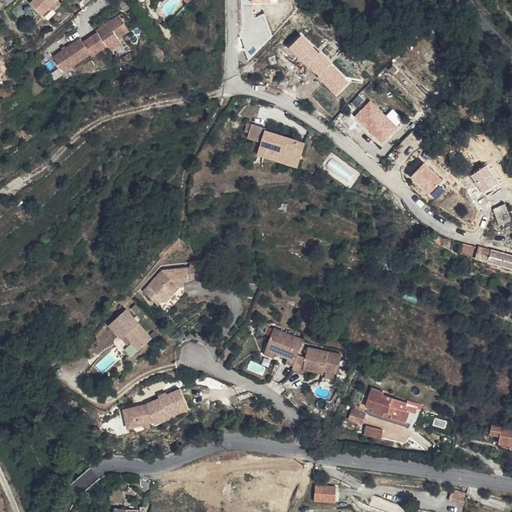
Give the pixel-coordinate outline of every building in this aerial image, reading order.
[(28,0),(25,3),(38,15),(51,0),(28,0)] [(56,1),(54,0),(51,0),(38,15),(41,17),(56,1)] [(73,41),(46,58),(56,74),(83,56),(84,58),(99,49),(102,53),(114,46),(111,41),(122,33),(112,18),(89,33),(90,35),(76,45),(73,41)] [(301,57),(312,52),(304,37),(293,43),(301,57)] [(333,63),(321,74),(339,92),(350,80),(333,63)] [(399,126),(373,100),(358,115),(384,141),(399,126)] [(274,125),(260,120),(254,135),(267,140),(264,151),(280,158),(284,148),(307,158),(312,145),(303,142),(304,139),(285,132),(284,135),(280,133),(281,131),(273,128),(274,125)] [(307,158),(284,148),(280,158),(303,167),(307,158)] [(427,160),(414,173),(431,190),(444,177),(427,160)] [(476,178),(469,169),(460,175),(467,186),(476,178)] [(511,218),(511,215),(508,205),(495,210),(500,223),(511,218)] [(490,258),(494,246),(480,242),(476,254),(490,258)] [(511,251),(494,246),(490,258),(511,265),(511,251)] [(194,266),(195,277),(208,277),(199,261),(194,261),(194,266)] [(186,277),(191,277),(191,266),(165,269),(147,288),(155,296),(160,290),(165,295),(168,298),(182,283),(182,278),(186,277)] [(160,301),(165,295),(160,290),(155,296),(160,301)] [(128,308),(111,323),(124,337),(127,334),(141,349),(154,337),(128,308)] [(306,338),(275,327),(268,348),(279,352),(290,355),(288,361),(297,364),(295,370),(304,373),(306,367),(322,371),(322,368),(327,369),(340,373),(344,355),(311,346),(310,353),(302,350),(306,338)] [(141,349),(127,334),(124,337),(122,339),(135,354),(141,349)] [(97,365),(105,372),(121,356),(114,348),(97,365)] [(376,408),(376,411),(410,422),(414,411),(408,410),(411,401),(385,392),(386,389),(373,385),(367,405),(376,408)] [(32,390),(24,386),(20,393),(28,397),(32,390)] [(148,403),(125,408),(130,427),(156,421),(156,423),(170,416),(191,407),(183,388),(170,394),(168,391),(160,395),(161,398),(148,403)] [(412,397),(411,401),(408,410),(414,411),(421,414),(424,406),(425,401),(412,397)] [(371,431),(373,423),(365,420),(368,411),(356,407),(353,417),(363,419),(361,428),(371,431)] [(511,426),(494,423),(492,434),(501,436),(500,443),(511,445),(511,426)] [(337,485),(317,484),(316,499),(336,500),(337,485)]
